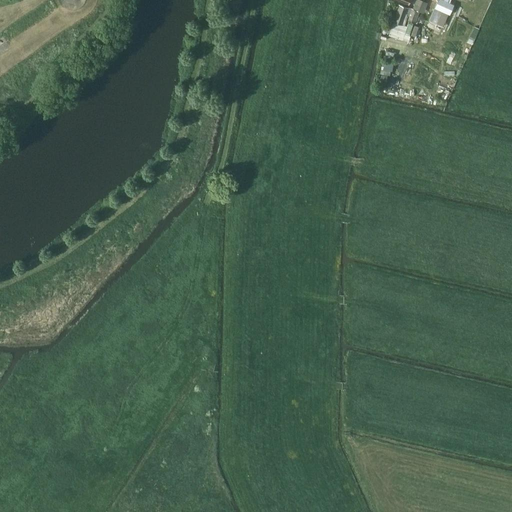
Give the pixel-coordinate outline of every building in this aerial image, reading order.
[(0,0),(0,52),(9,47),(5,41),(61,3),(63,6),(66,8),(70,10),(74,10),(78,9),(81,6),(84,3),(84,0),(0,0)] [(418,11),(419,11),(424,13),(428,3),(421,0),(418,11)] [(438,0),(435,8),(442,11),(436,24),(443,27),(448,15),(449,15),(450,14),(453,5),(449,3),(449,0),(438,0)] [(386,29),(385,32),(389,34),(388,35),(408,41),(410,36),(409,35),(413,23),(408,21),(407,26),(402,24),(408,7),(399,4),(393,21),(391,26),(387,25),(386,29)] [(414,23),(417,16),(419,11),(418,11),(417,11),(413,9),(412,9),(408,20),(414,23)]
